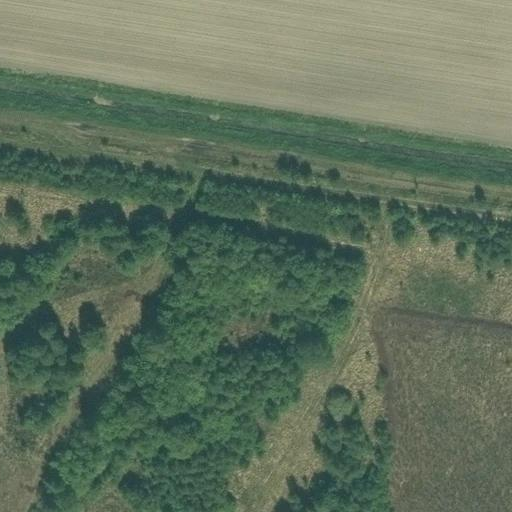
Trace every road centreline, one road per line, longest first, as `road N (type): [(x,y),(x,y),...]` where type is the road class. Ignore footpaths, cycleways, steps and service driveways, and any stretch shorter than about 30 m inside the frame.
road 1 (track): [(511,195),(0,119)]
road 2 (track): [(194,149),(202,180),(194,201),(61,420),(19,511)]
